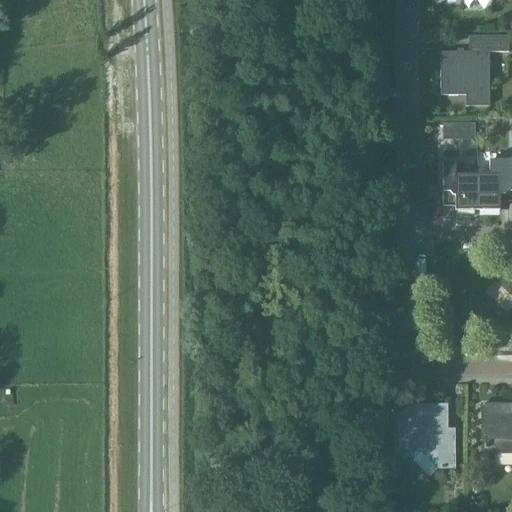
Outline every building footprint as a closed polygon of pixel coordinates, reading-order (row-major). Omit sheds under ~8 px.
[(468,53),(440,53),(440,96),(465,96),(465,107),(488,107),(488,53),(508,53),(508,37),(468,37),(468,53)] [(476,175),(476,211),(499,211),(499,192),(511,192),(511,160),(489,161),(489,175),(476,175)] [(476,211),(476,175),(463,175),(463,165),(442,165),(442,193),(454,193),(454,211),(476,211)] [(429,207),(441,204),(436,189),(425,192),(429,207)] [(446,405),(397,406),(397,418),(394,418),(394,458),(412,458),(412,450),(421,450),(440,469),(454,469),(454,444),(450,444),(450,438),(446,438),(446,405)] [(511,405),(481,405),(481,438),(486,438),(486,444),(484,444),(484,449),(486,449),(486,454),(511,453),(511,405)]
